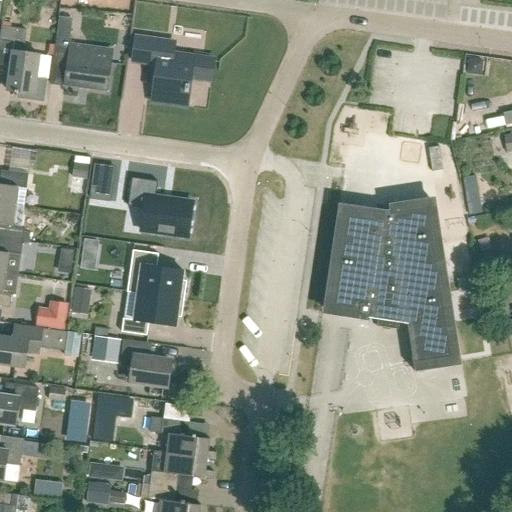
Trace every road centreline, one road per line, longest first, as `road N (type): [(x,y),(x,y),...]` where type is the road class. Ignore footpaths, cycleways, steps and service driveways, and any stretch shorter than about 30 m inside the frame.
road 1 (residential): [(246,511),(261,402),(221,373),(246,161)]
road 2 (residential): [(246,161),(0,128)]
road 3 (residential): [(313,13),(511,41)]
road 4 (residential): [(246,161),(313,13)]
